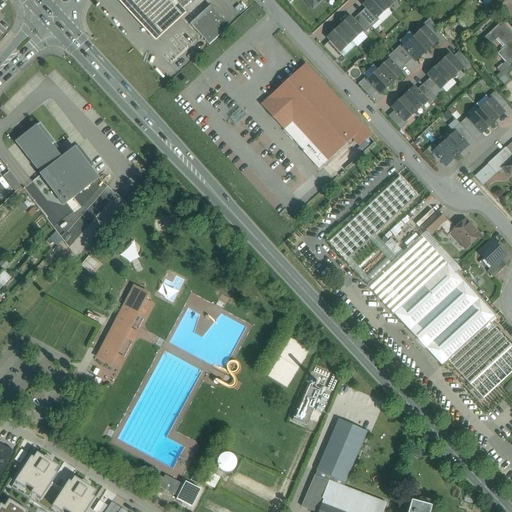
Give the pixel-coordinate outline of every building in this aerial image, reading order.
[(180,11),(169,0),(117,0),(155,41),(184,15),(180,11)] [(190,1),(189,0),(169,0),(180,11),(190,1)] [(305,0),(313,8),(321,0),(305,0)] [(387,8),(379,0),(368,0),(364,4),(366,7),(377,18),(387,8)] [(379,0),(387,8),(396,0),(379,0)] [(505,15),(511,9),(511,7),(506,0),(503,0),(497,5),(505,15)] [(229,27),(210,6),(190,24),(209,45),(229,27)] [(377,18),(366,7),(359,14),(371,27),(379,20),(377,18)] [(371,27),(359,14),(352,21),(362,32),(364,34),(371,27)] [(352,21),(349,18),(339,27),(351,41),(362,32),(352,21)] [(441,33),(429,19),(422,25),(424,28),(424,27),(434,38),(441,33)] [(511,33),(502,23),(486,38),(492,45),(501,37),(510,48),(500,57),(505,62),(508,66),(510,65),(511,63),(511,33)] [(351,41),(339,27),(328,37),(331,40),(341,51),(351,41)] [(434,38),(424,27),(424,28),(414,37),(426,51),(437,41),(434,38)] [(404,46),(403,47),(413,58),(416,61),(426,51),(414,37),(404,46)] [(341,51),(331,40),(324,47),(336,60),(343,53),(341,51)] [(404,46),(402,44),(393,52),(406,65),(413,58),(403,47),(404,46)] [(406,65),(393,52),(386,59),(388,61),(388,60),(399,71),(406,65)] [(459,52),(452,58),(462,69),(464,71),(471,65),(459,52)] [(452,58),(449,55),(439,64),(452,78),(462,69),(452,58)] [(399,71),(388,60),(388,61),(378,70),(391,84),(401,74),(399,71)] [(505,62),(499,67),(506,75),(511,69),(511,67),(510,65),(508,66),(505,62)] [(305,64),(304,65),(302,66),(260,104),(319,169),(346,144),(346,145),(347,144),(347,143),(355,136),(362,144),(370,137),(371,136),(370,135),(306,65),(305,64)] [(452,78),(439,64),(428,74),(431,77),(441,88),(452,78)] [(506,75),(499,67),(497,69),(500,72),(496,76),(505,86),(511,81),(506,75)] [(391,84),(378,70),(368,79),(367,80),(377,91),(380,94),(391,84)] [(368,79),(366,77),(358,84),(370,97),(377,91),(367,80),(368,79)] [(431,77),(423,84),(435,97),(443,90),(441,88),(431,77)] [(423,84),(416,90),(426,102),(428,104),(435,97),(423,84)] [(416,90),(413,88),(403,97),(416,111),(426,102),(416,90)] [(507,105),(495,91),(488,98),(490,100),(490,99),(501,110),(507,105)] [(403,97),(392,107),(395,110),(405,121),(406,121),(416,111),(403,97)] [(501,110),(490,99),(490,100),(480,109),(493,123),(503,113),(501,110)] [(470,118),(469,119),(479,130),(482,133),(493,123),(480,109),(470,118)] [(405,121),(395,110),(388,116),(400,130),(408,123),(406,121),(405,121)] [(479,130),(469,119),(470,118),(468,116),(460,124),(472,137),(479,130)] [(75,145),(64,154),(41,123),(16,142),(40,174),(39,175),(63,207),(101,178),(75,145)] [(472,137),(460,124),(452,130),(454,133),(455,132),(465,143),(472,137)] [(465,143),(455,132),(454,133),(444,142),(457,156),(467,146),(465,143)] [(457,156),(444,142),(434,151),(433,152),(441,161),(446,166),(457,156)] [(434,151),(430,147),(422,154),(434,167),(441,161),(433,152),(434,151)] [(511,158),(511,154),(505,148),(501,152),(509,161),(511,158)] [(509,161),(501,152),(496,156),(505,165),(509,161)] [(505,165),(496,156),(492,160),(500,169),(504,166),(505,165)] [(500,169),(492,160),(487,164),(496,173),(500,169)] [(496,173),(487,165),(483,168),(491,177),(496,173)] [(491,177),(483,168),(479,172),(487,181),(491,177)] [(9,172),(3,176),(13,189),(19,184),(9,172)] [(479,172),(474,176),(483,185),(487,181),(479,172)] [(399,177),(328,242),(346,262),(375,235),(417,196),(399,177)] [(456,228),(446,218),(433,230),(438,235),(442,231),(447,237),(451,233),(456,228)] [(456,228),(451,233),(465,249),(480,235),(465,219),(456,228)] [(54,249),(64,240),(57,232),(47,240),(54,249)] [(375,235),(346,262),(371,290),(401,263),(375,235)] [(495,316),(425,241),(401,263),(371,290),(425,349),(431,343),(470,385),(511,346),(489,322),(495,316)] [(505,255),(492,241),(479,253),(492,267),(501,259),(505,255)] [(92,272),(99,263),(89,256),(83,264),(92,272)] [(501,259),(492,267),(487,271),(493,277),(506,265),(501,259)] [(130,294),(99,353),(105,356),(104,358),(113,362),(138,312),(145,316),(151,304),(144,301),(148,294),(134,287),(130,294)] [(313,410),(321,413),(329,397),(321,394),(313,410)] [(338,419),(307,492),(323,499),(318,511),(382,511),(386,503),(343,486),(367,432),(338,419)] [(1,448),(0,447),(0,472),(0,473),(11,451),(2,446),(1,448)] [(27,453),(21,450),(14,460),(20,464),(27,453)] [(31,493),(41,500),(58,474),(55,472),(59,467),(37,453),(34,458),(31,456),(15,482),(25,489),(27,486),(33,490),(31,493)] [(181,484),(165,476),(164,479),(156,475),(152,482),(175,494),(178,496),(176,499),(192,507),(201,490),(185,482),(183,485),(181,484)] [(96,491),(74,477),(71,482),(69,481),(52,507),(60,511),(62,511),(64,510),(66,511),(86,511),(95,498),(93,497),(96,491)] [(318,511),(323,499),(307,492),(301,506),(315,511),(318,511)] [(27,511),(28,511),(9,499),(4,507),(1,504),(0,505),(0,511),(27,511)] [(94,511),(98,511),(104,504),(99,501),(93,511),(94,511)] [(411,501),(407,511),(429,511),(431,506),(411,501)] [(119,511),(122,509),(111,503),(105,511),(119,511)]
